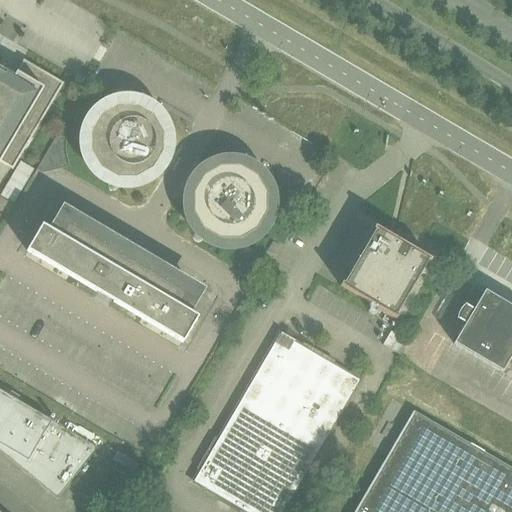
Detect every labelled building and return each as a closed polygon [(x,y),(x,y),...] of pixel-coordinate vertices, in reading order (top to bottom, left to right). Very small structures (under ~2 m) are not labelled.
[(0,162),(12,170),(63,84),(23,60),(13,77),(0,69),(0,162)] [(167,132),(156,112),(137,101),(115,101),(96,112),(85,131),(85,153),(95,172),(114,183),(136,183),(156,173),(167,153),(167,132)] [(188,214),(199,233),(218,244),(240,244),(259,234),(270,215),(270,192),(260,173),(241,162),(218,162),(199,173),(188,192),(188,214)] [(0,211),(7,216),(13,206),(0,197),(0,211)] [(42,225),(26,251),(104,297),(131,253),(65,214),(54,233),(42,225)] [(394,239),(374,227),(340,286),(381,310),(396,319),(430,260),(396,240),(398,232),(396,232),(394,239)] [(267,251),(274,255),(279,245),(272,241),(267,251)] [(131,253),(104,297),(182,343),(197,317),(185,310),(196,291),(131,253)] [(511,308),(484,292),(473,311),(465,307),(464,305),(461,308),(458,312),(456,316),(455,321),(457,321),(464,325),(453,344),(501,373),(511,357),(511,308)] [(193,483),(220,499),(242,511),(283,511),(360,382),(279,335),(193,483)] [(0,444),(7,448),(3,455),(57,499),(58,498),(57,498),(98,448),(0,390),(0,444)] [(511,511),(511,470),(413,413),(354,511),(511,511)]
